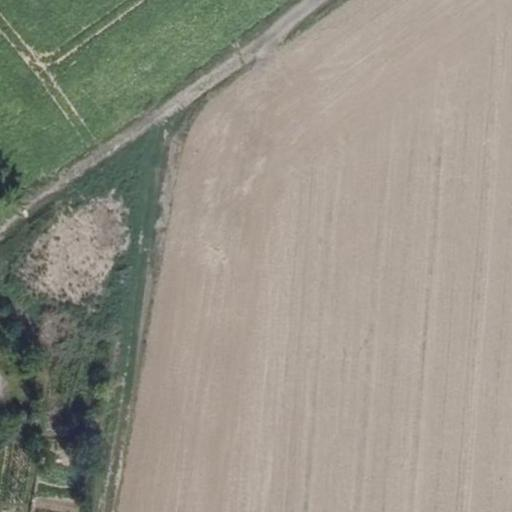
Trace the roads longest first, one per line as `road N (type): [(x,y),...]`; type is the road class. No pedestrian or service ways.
road 1 (track): [(111,511),(177,106)]
road 2 (track): [(0,226),(317,0)]
